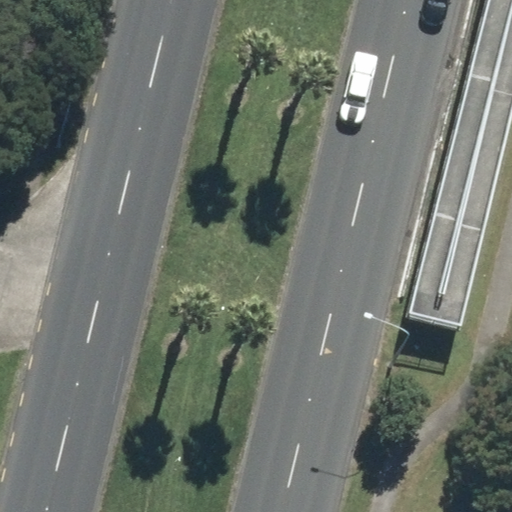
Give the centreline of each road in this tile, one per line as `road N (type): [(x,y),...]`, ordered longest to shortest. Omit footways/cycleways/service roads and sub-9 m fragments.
road 1 (primary): [(408,0),(284,511)]
road 2 (primary): [(39,511),(161,0)]
